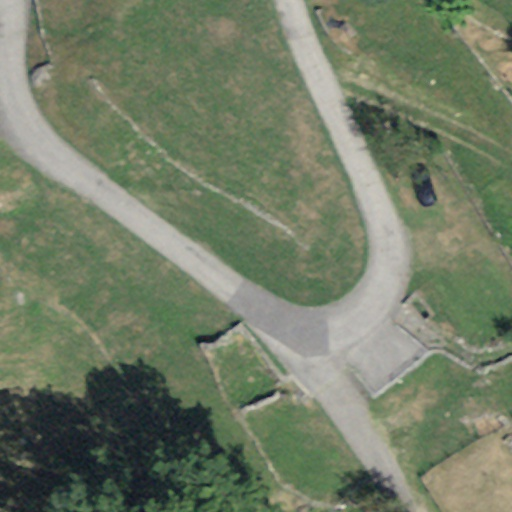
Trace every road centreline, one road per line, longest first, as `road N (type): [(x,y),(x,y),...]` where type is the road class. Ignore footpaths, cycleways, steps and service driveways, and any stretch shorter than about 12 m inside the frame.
road 1 (residential): [(301,0),(391,239),(392,289),(378,322),(333,341),(285,344),(32,153),(6,114),(4,0)]
road 2 (track): [(285,344),(405,511)]
